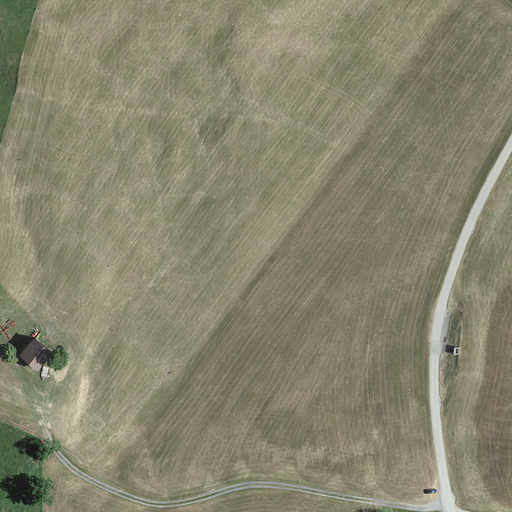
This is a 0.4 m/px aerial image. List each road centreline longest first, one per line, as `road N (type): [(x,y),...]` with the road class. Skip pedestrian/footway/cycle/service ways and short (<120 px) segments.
road 1 (track): [(19,375),(62,457),(133,497),(185,502),(257,483),(460,511)]
road 2 (unclassified): [(511,140),(468,227),(440,309),(433,393),(450,511)]
